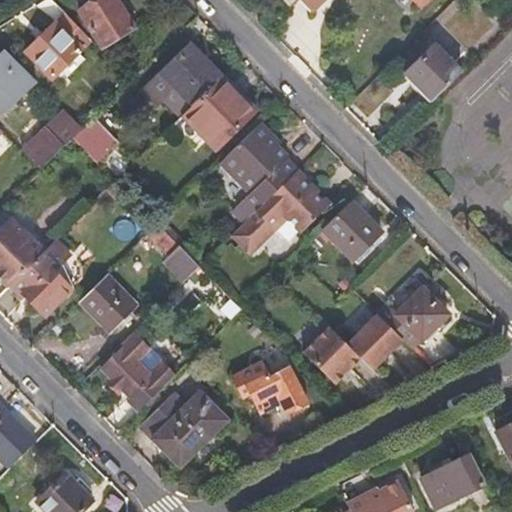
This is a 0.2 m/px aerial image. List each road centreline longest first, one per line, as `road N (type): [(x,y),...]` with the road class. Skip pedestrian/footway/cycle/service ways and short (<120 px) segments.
road 1 (residential): [(211,0),(511,306)]
road 2 (unclassified): [(511,365),(215,511)]
road 3 (residential): [(0,343),(163,511)]
